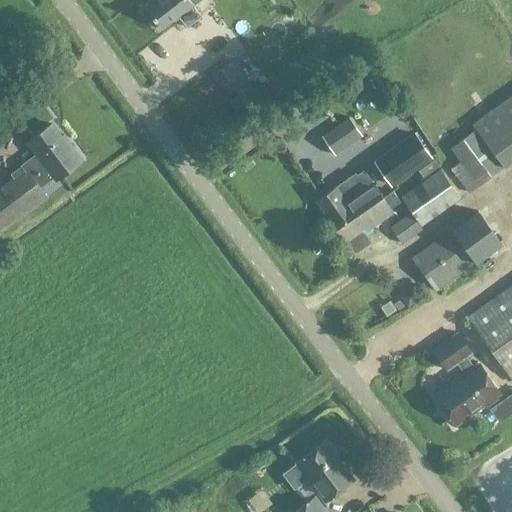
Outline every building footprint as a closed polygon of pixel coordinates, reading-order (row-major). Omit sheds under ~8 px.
[(153,0),(144,7),(162,29),(173,20),(174,21),(179,17),(187,28),(201,16),(193,6),(194,5),(189,0),(153,0)] [(263,104),(232,61),(213,75),(236,107),(248,99),(255,110),(263,104)] [(511,94),(472,124),(475,129),(503,167),(511,160),(511,94)] [(349,116),(321,136),(335,155),(363,136),(349,116)] [(0,189),(0,231),(46,197),(40,188),(54,177),(56,180),(83,161),(69,142),(67,144),(52,124),(28,143),(37,155),(22,166),(25,171),(0,189)] [(469,193),(503,167),(475,129),(450,149),(460,162),(450,169),(469,193)] [(431,158),(415,134),(375,161),(392,185),(431,158)] [(421,226),(461,198),(440,169),(401,197),(421,226)] [(363,233),(393,212),(390,208),(400,202),(393,190),(383,197),(364,171),(357,176),(355,174),(337,187),(317,200),(325,212),(347,244),(348,243),(354,252),(369,242),(363,233)] [(477,210),(451,229),(475,263),(502,242),(477,210)] [(422,229),(410,213),(390,227),(402,243),(422,229)] [(475,263),(451,229),(411,257),(436,291),(475,263)] [(511,285),(469,316),(511,377),(511,285)] [(479,363),(474,366),(466,355),(471,352),(457,332),(433,349),(447,369),(457,362),(464,373),(434,394),(455,424),(484,404),(486,406),(497,398),(496,396),(500,393),(479,363)] [(509,414),(511,412),(511,393),(500,402),(509,414)] [(297,461),(320,493),(316,497),(315,495),(291,511),(326,511),(320,503),(325,499),(325,500),(354,478),(341,460),(338,461),(334,456),(337,454),(336,453),(337,448),(332,442),(328,441),(326,440),(297,461)]
